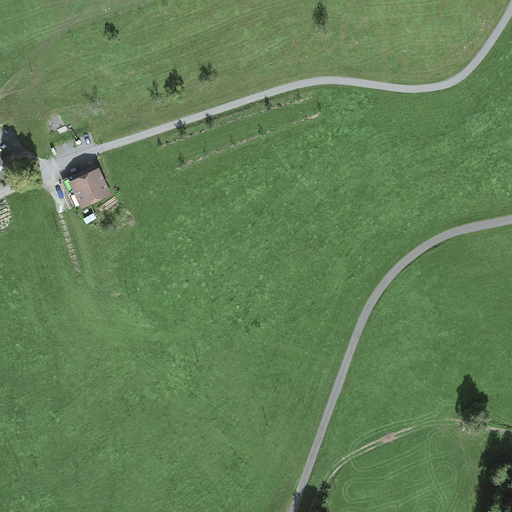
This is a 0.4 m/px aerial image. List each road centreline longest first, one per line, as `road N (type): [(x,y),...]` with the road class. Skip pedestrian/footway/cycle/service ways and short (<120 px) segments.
road 1 (track): [(511,6),(470,67),(448,83),(301,83),(61,162),(0,194)]
road 2 (track): [(511,218),(431,241),(388,278),(359,327),(291,511)]
